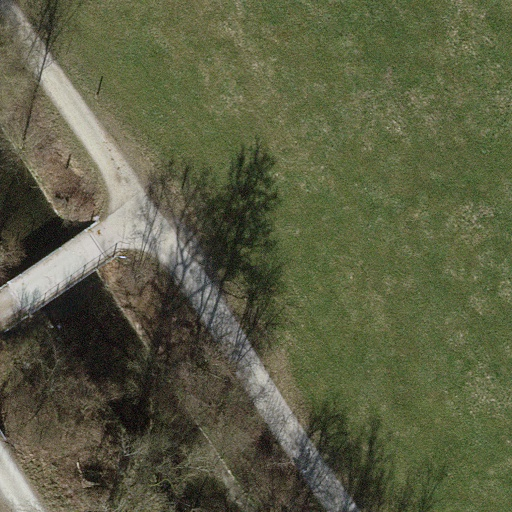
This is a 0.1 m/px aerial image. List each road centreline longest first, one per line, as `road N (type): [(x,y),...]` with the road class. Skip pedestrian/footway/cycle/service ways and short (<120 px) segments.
road 1 (track): [(350,511),(140,211)]
road 2 (track): [(0,2),(140,211)]
road 3 (track): [(0,310),(140,211)]
